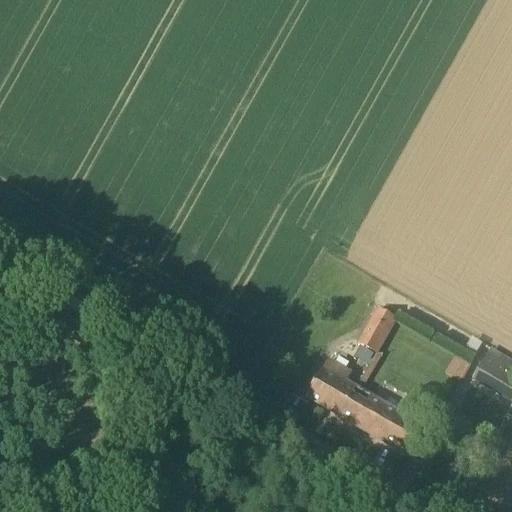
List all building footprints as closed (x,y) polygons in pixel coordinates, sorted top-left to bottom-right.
[(396,321),(378,311),(359,345),(377,355),(396,321)] [(461,384),(472,364),(456,355),(445,375),(461,384)] [(511,371),(488,357),(476,378),(511,398),(511,371)] [(346,384),(351,375),(330,363),(308,400),(412,460),(429,432),(346,384)] [(483,469),(490,455),(475,447),(467,461),(483,469)]
